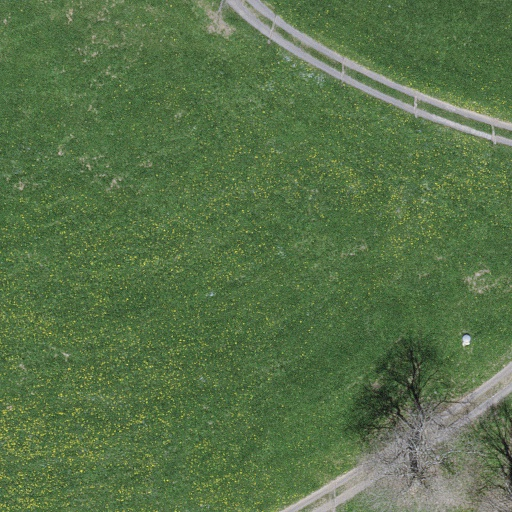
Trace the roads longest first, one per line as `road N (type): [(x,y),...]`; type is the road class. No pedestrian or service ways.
road 1 (track): [(247,0),(315,68),(511,140)]
road 2 (track): [(511,358),(446,418),(269,511)]
